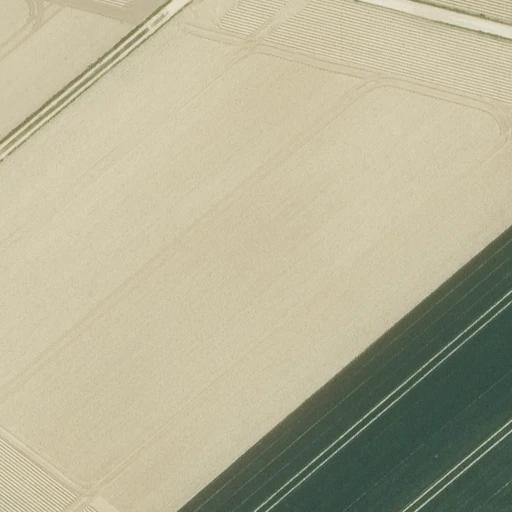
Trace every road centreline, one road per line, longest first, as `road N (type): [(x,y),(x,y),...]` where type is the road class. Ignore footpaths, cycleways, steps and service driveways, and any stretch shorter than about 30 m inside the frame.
road 1 (track): [(0,169),(212,0)]
road 2 (track): [(511,42),(356,0)]
